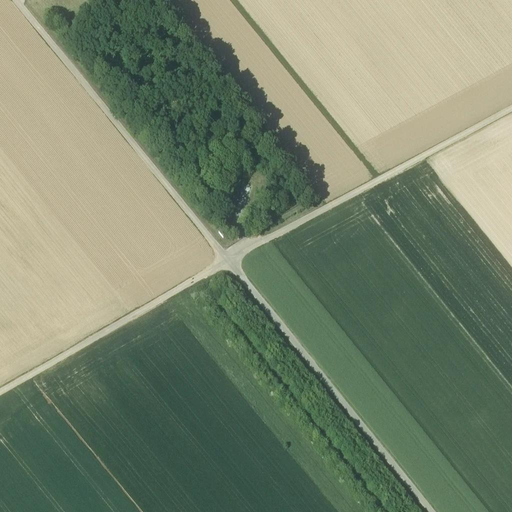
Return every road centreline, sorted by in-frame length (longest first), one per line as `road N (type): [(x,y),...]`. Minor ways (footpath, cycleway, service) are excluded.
road 1 (track): [(17,0),(227,260)]
road 2 (track): [(227,260),(432,511)]
road 3 (track): [(227,260),(511,106)]
road 4 (track): [(0,401),(227,260)]
